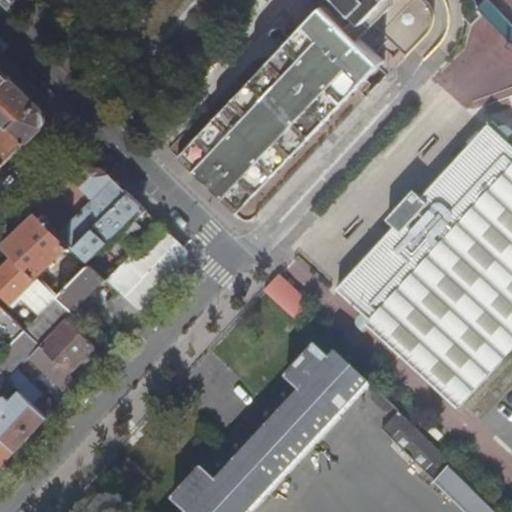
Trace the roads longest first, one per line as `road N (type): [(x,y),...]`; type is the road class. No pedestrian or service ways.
road 1 (residential): [(4,511),(240,256),(92,107)]
road 2 (residential): [(92,107),(0,16)]
road 3 (residential): [(0,197),(92,107)]
